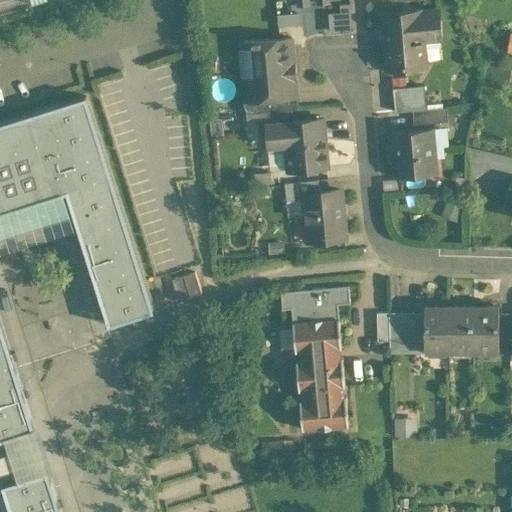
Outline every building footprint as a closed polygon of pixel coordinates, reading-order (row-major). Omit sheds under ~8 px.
[(351,30),(348,0),(343,0),(338,0),(339,9),(329,9),(328,0),(302,0),(304,33),(351,30)] [(301,21),(300,8),(275,9),(276,23),(301,21)] [(439,8),(383,13),(387,67),(425,64),(423,38),(441,37),(439,8)] [(292,36),(254,40),(258,78),(244,80),(245,99),(274,96),(273,86),(296,84),(292,36)] [(296,84),(273,86),(274,96),(245,99),(247,113),(266,111),(292,108),(298,108),(296,84)] [(425,84),(393,87),(395,111),(412,109),(427,108),(425,84)] [(35,428),(0,317),(0,211),(64,192),(67,191),(109,324),(154,310),(86,95),(0,121),(0,438),(5,437),(35,428)] [(427,108),(412,109),(413,123),(448,120),(447,106),(427,108)] [(292,108),(266,111),(267,123),(293,120),(292,108)] [(293,120),(267,123),(269,145),(286,143),(289,169),(328,165),(323,117),(293,120)] [(431,127),(393,131),(397,176),(435,172),(431,127)] [(318,179),(285,182),(287,199),(292,199),(304,198),(304,192),(320,191),(318,179)] [(511,188),(473,179),(467,202),(511,212),(511,188)] [(320,191),(304,192),(304,198),(292,199),(296,241),(346,236),(342,189),(320,191)] [(0,250),(75,227),(64,192),(0,211),(0,250)] [(195,271),(173,278),(179,299),(202,292),(195,271)] [(350,284),(281,290),(283,308),(292,307),(293,321),(340,317),(338,303),(351,301),(350,284)] [(499,305),(474,306),(474,350),(499,350),(499,337),(499,313),(499,305)] [(450,306),(425,306),(425,311),(425,335),(425,350),(450,350),(450,306)] [(474,306),(450,306),(450,350),(474,350),(474,306)] [(402,335),(402,311),(389,311),(390,335),(402,335)] [(413,311),(402,311),(402,335),(413,335),(413,311)] [(425,311),(413,311),(413,335),(425,335),(425,311)] [(511,337),(511,313),(499,313),(499,337),(511,337)] [(340,317),(293,321),(296,350),(300,349),(301,359),(297,360),(299,389),(303,388),(304,398),(300,398),(303,428),(320,426),(320,427),(332,426),(332,425),(349,423),(347,394),(345,395),(344,385),(346,385),(343,356),(341,356),(340,346),(342,346),(340,317)] [(395,415),(395,432),(415,432),(416,415),(395,415)] [(14,467),(18,479),(48,469),(54,467),(41,426),(35,428),(5,437),(9,450),(14,467)] [(9,450),(0,452),(0,471),(14,467),(9,450)] [(61,511),(48,469),(18,479),(3,483),(11,511),(61,511)]
